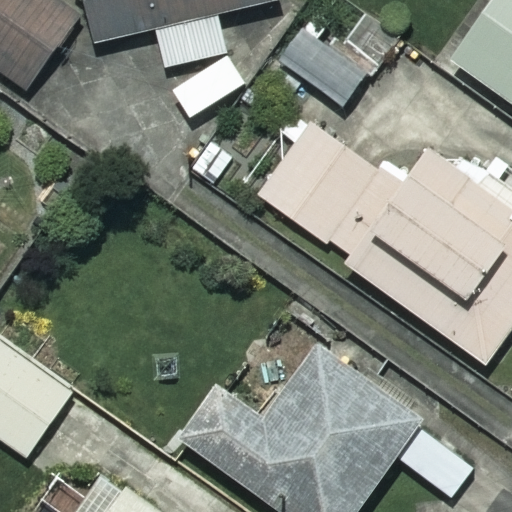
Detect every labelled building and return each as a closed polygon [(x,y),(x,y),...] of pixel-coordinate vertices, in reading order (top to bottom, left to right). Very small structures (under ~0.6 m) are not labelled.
[(80,15),(59,0),(0,0),(0,72),(26,91),(80,15)] [(278,4),(277,0),(81,0),(92,47),(155,33),(163,70),(225,56),(216,19),(278,4)] [(511,0),(491,0),(448,64),(511,107),(511,0)] [(367,79),(302,30),(277,64),(342,113),(367,79)] [(344,128),(305,100),(281,133),(297,145),(259,198),(347,262),(343,268),(483,368),(511,328),(511,134),(398,53),(344,128)] [(74,391),(0,337),(0,443),(24,460),(74,391)] [(475,465),(310,347),(257,421),(213,389),(175,442),(271,511),(354,511),(393,459),(450,500),(475,465)] [(149,511),(101,477),(87,497),(54,473),(26,511),(149,511)]
